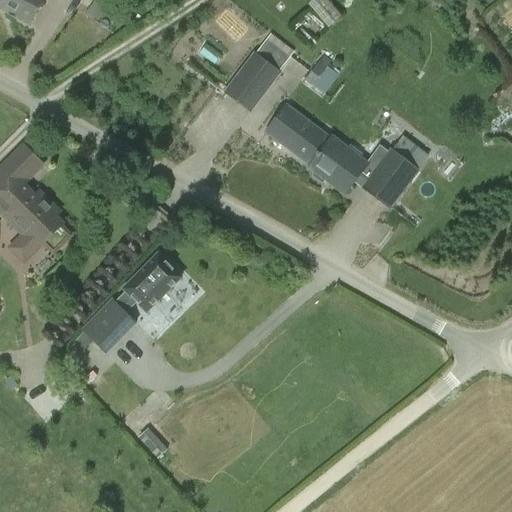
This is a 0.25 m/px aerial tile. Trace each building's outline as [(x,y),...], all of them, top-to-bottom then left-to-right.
[(43,0),(0,0),(0,9),(29,25),(43,0)] [(224,92),(251,113),(281,74),(279,72),(293,52),(270,35),(256,54),(254,52),(224,92)] [(336,76),(319,61),(303,79),(320,94),(336,76)] [(403,137),(392,151),(390,153),(380,145),(367,164),(344,146),(343,148),(287,106),(267,132),(311,166),(309,168),(314,171),(312,177),(322,184),(327,181),(344,194),(359,174),(368,181),(364,188),(389,207),(417,170),(429,157),(403,137)] [(59,232),(56,229),(62,223),(27,188),(26,180),(42,164),(23,145),(0,168),(0,216),(32,248),(39,241),(41,244),(47,239),(49,241),(53,241),(57,239),(59,235),(59,232)] [(181,278),(158,255),(123,290),(125,292),(115,303),(112,300),(82,331),(106,354),(136,324),(126,314),(136,303),(146,313),(181,278)] [(11,377),(5,381),(11,390),(18,385),(11,377)] [(151,459),(163,450),(146,427),(134,436),(151,459)]
